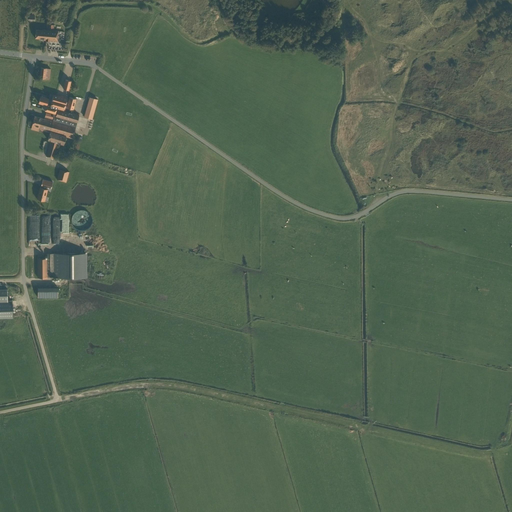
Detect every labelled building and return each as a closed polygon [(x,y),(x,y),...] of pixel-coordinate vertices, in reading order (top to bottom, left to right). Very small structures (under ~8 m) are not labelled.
[(240,10),(233,15),(236,20),(243,15),(240,10)] [(36,30),(35,38),(38,38),(44,39),(44,40),(57,41),(58,31),(43,29),(43,30),(39,30),(36,30)] [(51,69),(46,68),(41,67),(40,78),(49,79),(51,69)] [(69,90),(71,81),(65,79),(63,88),(69,90)] [(67,98),(54,94),(51,101),(48,100),(48,98),(41,96),(39,103),(46,105),(45,110),(55,113),(53,119),(76,126),(77,123),(79,115),(72,113),(73,109),(74,109),(76,99),(69,97),(66,107),(64,111),(58,109),(58,108),(64,110),(67,98)] [(90,97),(84,117),(92,119),(97,99),(90,97)] [(51,118),(51,116),(50,115),(51,114),(46,113),(44,119),(35,116),(32,126),(34,126),(33,129),(38,131),(39,129),(50,133),(48,140),(52,141),(51,143),(50,143),(46,156),(53,158),(58,143),(63,144),(66,136),(72,138),(76,126),(53,119),(51,118)] [(60,169),(57,179),(66,182),(69,172),(60,169)] [(40,187),(37,199),(44,201),(48,189),(46,189),(47,186),(51,188),(52,182),(43,179),(41,185),(42,185),(41,187),(40,187)] [(41,214),(41,236),(49,236),(49,214),(41,214)] [(87,234),(87,244),(96,244),(96,234),(87,234)] [(47,258),(37,258),(38,277),(53,277),(53,278),(69,278),(85,278),(85,253),(69,253),(53,253),(47,253),(47,258)] [(59,296),(59,286),(38,286),(39,297),(59,296)] [(0,317),(12,318),(12,300),(7,301),(7,302),(0,301),(0,317)]
